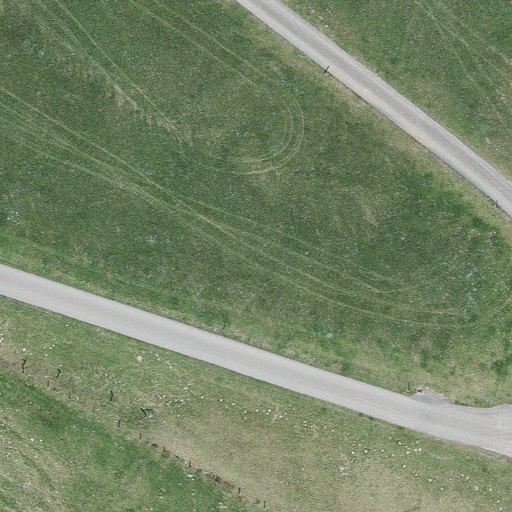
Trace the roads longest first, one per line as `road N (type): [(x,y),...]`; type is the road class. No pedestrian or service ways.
road 1 (track): [(0,271),(435,418),(511,434)]
road 2 (track): [(255,0),(511,198)]
